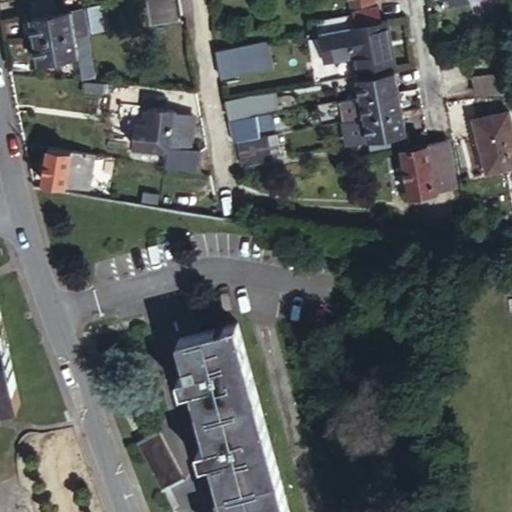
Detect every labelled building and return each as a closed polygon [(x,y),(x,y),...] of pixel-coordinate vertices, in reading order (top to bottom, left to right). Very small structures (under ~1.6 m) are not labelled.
[(26,16),(29,40),(82,31),(79,7),(58,11),(56,0),(22,0),(25,17),(26,16)] [(99,3),(85,6),(89,31),(103,29),(99,3)] [(324,28),(380,18),(378,4),(352,8),(352,12),(308,20),(310,31),(324,28)] [(395,58),(388,17),(380,18),(324,28),(329,55),(359,50),(361,64),(395,58)] [(66,76),(89,72),(82,31),(29,40),(32,59),(62,54),(66,76)] [(268,39),(217,48),(221,75),(273,66),(268,39)] [(362,95),(398,89),(394,67),(358,74),(362,95)] [(188,109),(201,106),(198,91),(185,89),(188,109)] [(345,119),(402,109),(398,89),(362,95),(342,99),(345,119)] [(238,100),(241,116),(269,112),(266,96),(238,100)] [(172,117),(172,113),(149,109),(146,125),(136,123),(132,144),(136,144),(134,154),(164,159),(164,164),(194,169),(197,154),(186,153),(191,121),(172,117)] [(407,142),(402,109),(345,119),(349,138),(368,135),(371,149),(407,142)] [(511,134),(508,114),(474,120),(483,174),(511,168),(511,134)] [(272,132),(239,138),(243,160),(276,154),(272,132)] [(447,138),(401,147),(410,194),(456,185),(447,138)] [(42,144),(36,180),(84,188),(90,152),(42,144)] [(2,300),(0,300),(0,399),(22,395),(2,300)] [(293,511),(241,314),(182,330),(230,511),(293,511)] [(138,442),(164,489),(184,477),(159,431),(138,442)] [(329,452),(340,484),(379,470),(368,439),(329,452)]
